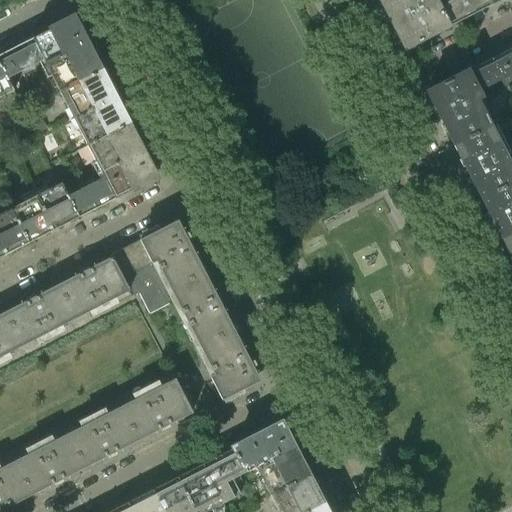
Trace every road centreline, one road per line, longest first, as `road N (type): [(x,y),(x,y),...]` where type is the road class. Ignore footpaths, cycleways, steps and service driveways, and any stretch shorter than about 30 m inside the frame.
road 1 (residential): [(45,511),(295,380)]
road 2 (residential): [(486,289),(382,81)]
road 3 (residential): [(189,186),(295,380)]
road 4 (residential): [(0,281),(189,186)]
road 5 (residential): [(93,0),(189,186)]
road 6 (residential): [(295,380),(359,511)]
road 7 (residential): [(382,81),(511,16)]
